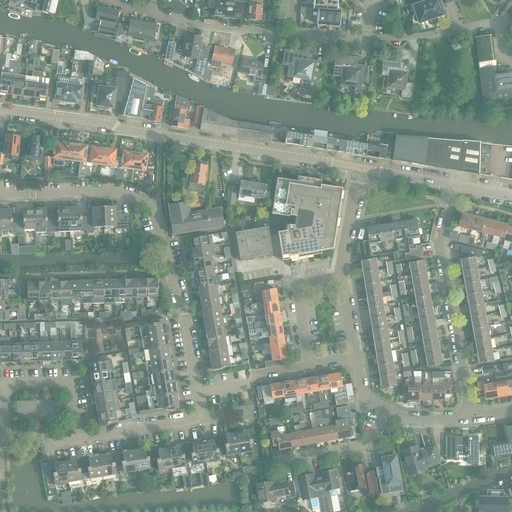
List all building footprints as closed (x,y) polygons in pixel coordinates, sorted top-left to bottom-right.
[(17,0),(23,0),(37,3),(36,10),(47,13),(50,0),(7,0),(8,0),(16,3),(17,0)] [(260,20),(262,5),(261,5),(261,0),(249,0),(249,4),(248,4),(247,19),(260,20)] [(312,0),(312,9),(312,10),(336,11),(337,1),(331,1),(331,0),(312,0)] [(416,14),(414,15),(414,17),(414,19),(415,21),(417,22),(419,22),(419,24),(424,22),(445,15),(442,5),(456,1),(455,0),(424,0),(425,1),(424,2),(413,5),(416,14)] [(241,19),(241,8),(235,8),(236,2),(215,1),(213,16),(225,16),(225,18),(241,19)] [(98,8),(95,20),(101,22),(98,34),(115,37),(116,30),(115,30),(119,12),(98,8)] [(340,11),(336,11),(312,10),(312,9),(300,8),(300,15),(312,16),(312,13),(317,13),(316,25),(339,27),(340,11)] [(119,23),(116,33),(127,36),(128,36),(153,40),(156,25),(131,20),(130,26),(119,23)] [(116,33),(115,41),(125,43),(127,36),(116,33)] [(186,35),(183,53),(190,55),(189,58),(199,60),(196,73),(203,78),(209,50),(200,48),(202,39),(186,35)] [(475,38),(479,62),(496,60),(492,35),(475,38)] [(213,46),(211,61),(230,64),(230,65),(233,49),(232,49),(231,49),(232,48),(232,49),(232,48),(218,45),(218,46),(218,47),(214,46),(213,46)] [(285,51),(282,65),(287,66),(289,67),(287,77),(291,78),(301,80),(299,89),(302,90),(304,90),(303,94),(312,96),(313,92),(315,92),(319,73),(312,72),(313,63),(307,62),(309,53),(290,50),(290,52),(285,51)] [(335,55),(332,76),(342,77),(341,85),(354,87),(353,99),(365,101),(367,80),(361,79),(363,66),(357,65),(357,58),(335,55)] [(244,58),(241,74),(254,77),(252,84),(258,85),(264,86),(265,85),(268,71),(261,69),(262,64),(251,61),(251,60),(244,58)] [(85,61),(82,78),(91,79),(93,63),(94,62),(85,60),(85,61)] [(410,99),(412,84),(405,83),(407,72),(401,72),(402,63),(383,61),(381,76),(388,76),(387,89),(401,90),(400,98),(410,99)] [(0,81),(0,93),(11,95),(14,69),(17,69),(18,63),(16,62),(10,62),(8,74),(1,73),(0,81)] [(485,107),(511,103),(511,81),(511,76),(507,73),(499,74),(498,66),(480,68),(485,107)] [(11,95),(22,96),(25,76),(19,75),(19,70),(17,69),(14,69),(11,95)] [(22,96),(34,98),(37,72),(32,71),(32,77),(25,76),(22,96)] [(115,88),(113,88),(111,102),(101,100),(100,108),(101,110),(107,110),(108,109),(114,109),(115,102),(122,103),(128,80),(129,72),(117,71),(115,88)] [(43,73),(37,72),(34,98),(46,99),(49,79),(42,78),(43,73)] [(270,75),(268,84),(277,85),(279,77),(270,75)] [(59,104),(67,105),(70,79),(58,77),(55,101),(60,101),(59,104)] [(155,90),(130,78),(127,88),(120,115),(159,122),(163,101),(153,99),(155,90)] [(70,79),(67,105),(73,105),(74,103),(76,103),(76,100),(80,100),(83,80),(78,80),(70,79)] [(258,85),(257,94),(266,96),(268,85),(265,85),(264,86),(258,85)] [(95,107),(100,108),(101,100),(111,102),(113,88),(98,86),(95,107)] [(187,130),(189,121),(184,120),(187,106),(175,104),(170,126),(187,130)] [(200,124),(202,107),(197,107),(194,123),(200,124)] [(271,141),(273,128),(232,122),(203,109),(200,130),(271,141)] [(285,144),(304,147),(307,134),(301,133),(300,134),(287,132),(285,144)] [(0,165),(2,165),(3,155),(11,156),(10,160),(19,161),(20,150),(17,150),(19,137),(14,137),(13,135),(9,134),(7,136),(6,136),(5,144),(0,143),(0,165)] [(304,147),(324,150),(326,138),(312,136),(313,135),(307,134),(304,147)] [(28,148),(26,148),(24,160),(34,161),(35,163),(39,164),(41,162),(43,149),(41,149),(42,138),(29,136),(28,148)] [(391,161),(422,165),(424,165),(460,171),(460,172),(477,174),(479,141),(462,140),(462,142),(425,139),(426,138),(411,136),(394,136),(393,141),(391,160),(391,161)] [(324,150),(344,153),(346,140),(340,139),(340,141),(326,138),(324,150)] [(344,153),(364,156),(366,145),(352,143),(352,141),(346,140),(344,153)] [(384,159),(391,161),(391,160),(393,141),(387,140),(386,146),(384,159)] [(55,158),(54,165),(63,167),(64,160),(72,161),(75,143),(69,142),(69,144),(62,143),(62,144),(55,143),(52,143),(53,148),(55,148),(53,158),(55,158)] [(85,176),(87,163),(88,155),(85,154),(87,146),(80,145),(80,144),(75,143),(72,161),(80,162),(78,175),(85,176)] [(380,147),(366,145),(364,156),(384,159),(386,146),(380,145),(380,147)] [(92,164),(101,165),(104,148),(98,147),(98,148),(91,147),(89,163),(87,163),(85,176),(90,177),(92,164)] [(110,168),(117,169),(118,158),(115,157),(116,150),(109,150),(110,148),(104,148),(101,165),(110,166),(110,168)] [(122,158),(118,158),(117,169),(116,173),(124,174),(124,169),(133,170),(135,152),(130,151),(130,152),(123,151),(122,158)] [(141,153),(135,152),(133,170),(132,182),(139,183),(140,178),(139,177),(139,175),(145,171),(145,170),(147,158),(147,155),(141,154),(141,153)] [(147,158),(145,170),(152,171),(154,161),(154,159),(147,158)] [(203,193),(206,167),(192,165),(191,173),(187,173),(186,181),(189,181),(188,191),(203,193)] [(276,232),(281,261),(321,254),(320,250),(332,248),(341,188),(320,185),(321,180),(297,176),(296,181),(276,178),(271,213),(294,216),(293,225),(285,224),(284,231),(276,232)] [(263,200),(265,186),(265,185),(254,183),(254,181),(251,181),(250,183),(240,181),(237,196),(263,200)] [(234,200),(237,185),(228,184),(226,199),(234,200)] [(203,198),(189,201),(190,209),(205,207),(203,198)] [(168,217),(171,232),(171,236),(223,227),(220,208),(189,214),(187,202),(168,205),(170,217),(168,217)] [(115,206),(103,207),(104,227),(115,226),(115,230),(128,230),(127,214),(121,214),(121,212),(115,212),(115,206)] [(80,207),(68,208),(69,232),(87,231),(86,217),(80,217),(80,207)] [(92,216),(86,217),(87,231),(93,231),(93,227),(104,227),(103,207),(91,207),(92,216)] [(57,214),(51,214),(52,232),(69,232),(68,208),(57,208),(57,214)] [(22,219),(17,219),(17,233),(24,233),(24,229),(34,229),(34,209),(22,209),(22,219)] [(45,209),(34,209),(34,229),(35,233),(52,232),(51,214),(46,214),(45,209)] [(11,210),(0,210),(0,230),(11,230),(11,234),(17,233),(17,219),(11,219),(11,210)] [(459,227),(471,230),(474,216),(463,213),(459,227)] [(474,216),(471,230),(482,233),(485,219),(474,216)] [(410,252),(410,253),(422,251),(422,245),(413,247),(412,237),(420,236),(419,232),(417,219),(405,221),(407,237),(410,252)] [(497,222),(485,219),(482,233),(493,236),(497,222)] [(405,221),(392,224),(395,239),(407,237),(405,221)] [(508,225),(497,222),(493,236),(491,243),(497,244),(499,237),(504,239),(508,225)] [(234,233),(240,261),(272,255),(267,226),(236,232),(234,223),(229,223),(231,233),(234,233)] [(392,224),(380,226),(383,241),(395,239),(392,224)] [(371,243),(383,241),(380,226),(368,228),(369,232),(370,241),(364,242),(366,257),(373,256),(371,243)] [(189,238),(191,249),(213,245),(211,235),(207,236),(207,235),(189,238)] [(191,249),(193,259),(211,256),(215,255),(213,245),(191,249)] [(460,245),(459,245),(460,245),(462,259),(476,257),(488,255),(487,252),(460,245)] [(500,266),(511,263),(511,256),(510,257),(507,256),(508,250),(502,249),(499,261),(500,266)] [(423,257),(422,251),(410,253),(410,252),(405,253),(406,260),(423,257)] [(193,259),(195,269),(212,266),(211,256),(193,259)] [(362,261),(364,272),(378,270),(377,264),(383,263),(382,257),(362,261)] [(462,259),(464,271),(478,269),(476,257),(462,259)] [(410,263),(412,275),(427,272),(425,260),(410,263)] [(195,269),(196,279),(214,276),(212,266),(195,269)] [(464,271),(466,283),(480,280),(478,269),(464,271)] [(364,272),(366,284),(380,282),(378,270),(364,272)] [(429,284),(427,272),(412,275),(415,286),(429,284)] [(196,279),(198,289),(216,286),(220,285),(218,275),(214,276),(196,279)] [(135,279),(124,280),(125,298),(135,297),(135,279)] [(146,279),(135,279),(135,297),(146,297),(146,279)] [(157,279),(146,279),(146,297),(157,296),(157,279)] [(103,280),(92,281),(92,304),(103,303),(103,280)] [(113,280),(103,280),(103,303),(114,303),(113,280)] [(125,298),(124,280),(113,280),(114,303),(125,303),(125,298)] [(466,283),(468,294),(482,292),(480,280),(466,283)] [(70,281),(59,282),(60,300),(71,299),(70,281)] [(81,281),(70,281),(71,299),(82,299),(81,281)] [(92,281),(81,281),(82,299),(82,304),(92,304),(92,281)] [(366,284),(368,295),(382,293),(381,287),(386,286),(385,281),(380,282),(366,284)] [(49,282),(38,283),(38,300),(49,300),(49,282)] [(59,282),(49,282),(49,300),(60,300),(59,282)] [(27,301),(38,300),(38,283),(27,283),(27,301)] [(431,295),(429,284),(415,286),(417,298),(431,295)] [(253,287),(255,304),(277,301),(276,289),(268,290),(267,285),(253,287)] [(198,289),(200,299),(217,296),(216,286),(198,289)] [(487,291),(482,292),(468,294),(470,306),(484,303),(489,302),(487,291)] [(368,295),(370,307),(384,305),(382,293),(368,295)] [(433,307),(431,295),(417,298),(419,309),(433,307)] [(200,299),(201,309),(219,306),(217,296),(200,299)] [(263,308),(264,314),(279,312),(277,301),(255,304),(256,309),(263,308)] [(470,306),(472,318),(486,315),(484,303),(470,306)] [(370,307),(371,319),(386,316),(384,305),(370,307)] [(201,309),(203,319),(221,316),(219,306),(201,309)] [(435,318),(433,307),(419,309),(421,321),(435,318)] [(248,329),(254,328),(281,324),(279,312),(264,314),(265,320),(247,323),(248,329)] [(472,318),(474,329),(488,327),(486,315),(472,318)] [(203,319),(205,329),(223,326),(221,316),(203,319)] [(387,328),(386,316),(371,319),(373,330),(387,328)] [(421,321),(423,332),(437,330),(435,318),(421,321)] [(146,321),(124,325),(124,329),(139,327),(139,330),(141,336),(142,343),(143,349),(144,355),(145,361),(145,362),(146,368),(147,374),(147,375),(148,381),(149,387),(150,391),(146,391),(146,395),(147,401),(149,410),(138,412),(139,416),(162,412),(161,408),(165,408),(168,407),(169,410),(178,408),(177,402),(176,396),(176,395),(175,390),(174,383),(173,377),(172,370),(171,364),(170,358),(170,357),(169,351),(168,345),(167,344),(166,338),(165,332),(164,326),(164,322),(163,319),(154,320),(154,323),(151,324),(147,324),(146,321)] [(267,331),(268,337),(282,335),(281,324),(254,328),(255,333),(267,331)] [(205,329),(207,339),(227,336),(226,332),(223,332),(223,326),(205,329)] [(474,329),(476,341),(491,338),(488,327),(474,329)] [(373,330),(375,342),(389,339),(387,328),(373,330)] [(423,332),(425,344),(439,341),(437,330),(423,332)] [(268,337),(269,349),(284,347),(282,335),(268,337)] [(207,339),(208,349),(226,346),(228,345),(229,344),(230,342),(230,338),(228,336),(227,336),(207,339)] [(71,342),(70,342),(71,360),(81,360),(81,354),(86,354),(85,338),(83,338),(81,340),(81,342),(75,342),(75,339),(73,337),(71,337),(71,342)] [(0,362),(10,362),(9,344),(9,338),(0,338),(0,362)] [(476,341),(478,353),(493,350),(491,338),(476,341)] [(29,339),(29,343),(30,343),(30,361),(40,361),(40,343),(40,339),(29,339)] [(391,351),(389,339),(375,342),(377,353),(391,351)] [(441,353),(439,341),(425,344),(427,355),(441,353)] [(60,342),(50,343),(50,361),(61,360),(60,342)] [(70,342),(60,342),(61,360),(71,360),(70,342)] [(30,343),(29,343),(19,344),(20,362),(30,361),(30,343)] [(50,343),(40,343),(40,361),(50,361),(50,343)] [(10,362),(20,362),(19,344),(9,344),(10,362)] [(208,349),(210,359),(228,356),(226,346),(208,349)] [(286,359),(284,347),(269,349),(271,361),(264,362),(265,368),(280,366),(279,360),(286,359)] [(377,353),(379,365),(393,362),(397,361),(395,350),(391,351),(377,353)] [(495,362),(493,350),(478,353),(481,364),(495,362)] [(443,364),(441,353),(427,355),(429,367),(443,364)] [(229,367),(228,356),(210,359),(212,370),(229,367)] [(89,364),(90,374),(113,370),(111,360),(89,364)] [(395,374),(393,362),(379,365),(381,376),(395,374)] [(483,374),(495,373),(494,366),(482,368),(483,374)] [(90,374),(92,384),(110,381),(114,381),(113,370),(90,374)] [(334,393),(335,399),(347,397),(344,385),(341,385),(339,373),(327,375),(329,389),(336,387),(337,392),(334,393)] [(397,386),(395,374),(381,376),(383,388),(397,386)] [(327,375),(315,377),(317,391),(329,389),(327,375)] [(497,383),(496,383),(498,397),(510,395),(507,376),(496,378),(497,383)] [(315,377),(304,379),(306,393),(317,391),(315,377)] [(409,400),(421,400),(421,385),(421,377),(415,377),(415,386),(403,385),(403,394),(409,394),(409,400)] [(432,378),(432,385),(433,385),(433,400),(444,400),(444,379),(444,378),(432,378)] [(296,402),(302,401),(301,393),(306,393),(304,379),(292,381),(295,401),(296,401),(296,402)] [(92,384),(94,394),(111,391),(110,381),(92,384)] [(292,381),(281,383),(283,396),(284,396),(285,403),(295,401),(292,381)] [(487,399),(498,397),(496,383),(485,385),(484,382),(477,383),(479,394),(486,393),(487,399)] [(272,398),(283,396),(281,383),(270,385),(270,386),(261,387),(265,406),(273,405),(272,398)] [(421,400),(433,400),(433,385),(432,385),(421,385),(421,400)] [(94,394),(95,404),(118,400),(116,391),(111,391),(94,394)] [(95,404),(97,414),(115,411),(115,412),(119,411),(118,400),(95,404)] [(302,401),(296,402),(297,406),(296,406),(297,412),(305,410),(304,405),(303,405),(302,401)] [(345,423),(334,425),(337,440),(350,437),(348,425),(352,424),(348,406),(336,408),(338,420),(344,419),(345,423)] [(116,422),(115,412),(115,411),(97,414),(99,425),(116,422)] [(331,415),(326,416),(321,417),(326,442),(337,440),(334,425),(331,415)] [(286,422),(285,416),(277,417),(278,424),(286,422)] [(318,428),(312,430),(314,444),(326,442),(321,417),(317,418),(318,428)] [(309,423),(299,425),(303,446),(314,444),(312,430),(310,430),(309,423)] [(295,433),(289,434),(291,448),(303,446),(299,425),(294,426),(295,433)] [(278,450),(291,448),(289,434),(284,435),(282,426),(277,427),(277,430),(270,431),(272,445),(277,444),(278,450)] [(511,426),(507,428),(509,444),(493,447),(495,458),(511,455),(511,426)] [(246,431),(236,433),(239,453),(250,451),(251,457),(258,456),(253,428),(246,429),(246,431)] [(225,433),(218,434),(221,450),(222,456),(239,453),(236,433),(226,435),(225,433)] [(212,441),(202,443),(206,463),(219,460),(217,451),(221,450),(218,434),(211,435),(212,441)] [(469,465),(479,464),(479,437),(469,437),(458,437),(446,437),(446,460),(458,460),(458,456),(469,456),(469,465)] [(192,442),(185,444),(187,460),(191,459),(192,465),(206,463),(202,443),(192,444),(192,442)] [(178,447),(168,448),(171,468),(185,466),(184,460),(187,460),(185,444),(178,445),(178,447)] [(157,445),(150,446),(152,462),(156,461),(158,471),(171,468),(168,448),(158,450),(157,445)] [(143,449),(133,451),(136,471),(150,468),(149,463),(152,462),(150,446),(143,447),(143,449)] [(434,448),(424,451),(420,452),(418,446),(403,451),(406,462),(404,463),(408,475),(425,470),(425,468),(439,464),(434,448)] [(122,450),(115,452),(118,468),(122,467),(123,473),(136,471),(133,451),(123,452),(122,450)] [(109,455),(99,456),(102,476),(115,474),(114,468),(118,468),(115,452),(108,453),(109,455)] [(88,456),(81,457),(84,473),(88,473),(89,479),(102,476),(99,456),(88,458),(88,456)] [(384,467),(376,468),(378,479),(379,478),(379,479),(382,495),(390,493),(389,486),(401,483),(396,456),(382,458),(384,467)] [(74,461),(64,462),(68,482),(81,480),(80,474),(84,473),(81,457),(74,459),(74,461)] [(50,485),(68,482),(64,462),(54,464),(54,462),(46,463),(50,485)] [(447,464),(441,466),(443,473),(449,471),(447,464)] [(364,465),(346,468),(350,491),(351,491),(351,493),(358,491),(358,489),(362,489),(363,496),(377,493),(376,485),(373,472),(366,473),(364,465)] [(314,480),(316,492),(329,490),(330,496),(340,494),(339,488),(336,470),(322,472),(323,478),(314,480)] [(313,474),(298,477),(302,500),(310,499),(312,510),(312,511),(319,511),(316,492),(314,480),(313,474)] [(406,481),(409,494),(422,491),(420,484),(414,485),(413,479),(406,481)] [(288,497),(295,496),(293,482),(286,483),(286,482),(272,484),(272,481),(256,484),(259,503),(275,500),(275,497),(288,494),(288,497)] [(511,484),(502,488),(504,493),(508,498),(510,497),(511,502),(511,501),(511,484)] [(329,490),(316,492),(319,511),(332,511),(333,511),(330,496),(329,490)] [(507,511),(508,498),(504,493),(489,492),(488,497),(480,497),(479,500),(475,500),(475,510),(479,511),(507,511)]
